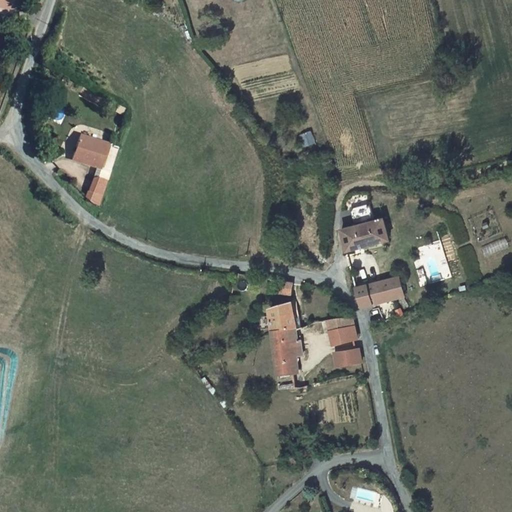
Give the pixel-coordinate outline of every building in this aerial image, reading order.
[(304,145),(315,142),(311,131),(301,135),(304,145)] [(76,135),(69,157),(100,170),(98,180),(93,181),(89,194),(87,200),(100,209),(103,198),(117,149),(76,135)] [(390,236),(385,219),(341,230),(346,248),(390,236)] [(347,253),(391,240),(390,236),(346,248),(347,253)] [(360,308),(404,296),(399,276),(354,288),(360,308)] [(289,295),(289,281),(272,278),(272,289),(279,290),(279,295),(289,295)] [(270,333),(294,328),(299,327),(295,302),(270,308),(267,310),(270,333)] [(352,340),(356,339),(351,318),(325,323),(330,346),(352,340)] [(296,341),(294,328),(270,333),(270,335),(275,378),(292,376),(290,358),(295,357),(301,356),(299,341),(296,341)] [(335,367),(361,362),(359,350),(354,351),(332,354),(335,367)]
